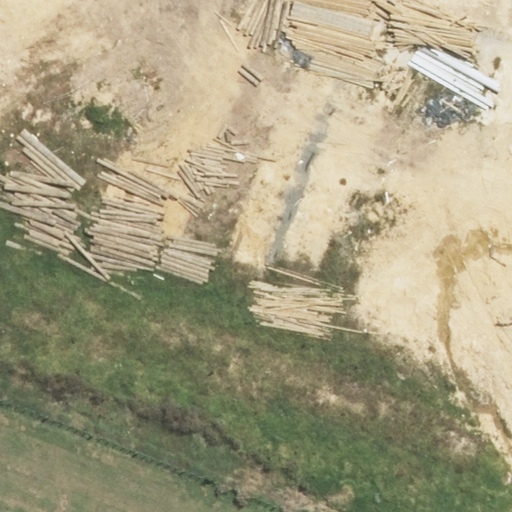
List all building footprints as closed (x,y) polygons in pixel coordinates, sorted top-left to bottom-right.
[(0,0),(0,72),(87,19),(75,0),(0,0)] [(171,7),(89,207),(173,241),(246,62),(209,47),(217,26),(171,7)] [(303,33),(216,250),(267,270),(277,245),(321,263),(381,114),(327,93),(344,49),(303,33)] [(410,155),(349,310),(430,341),(506,148),(443,124),(428,162),(410,155)] [(511,150),(506,148),(430,341),(511,373),(511,372),(511,150)]
